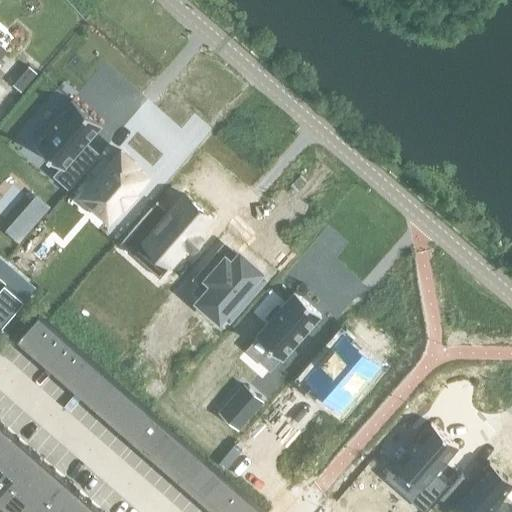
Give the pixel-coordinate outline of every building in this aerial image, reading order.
[(13,82),(6,91),(15,99),(22,90),(37,72),(28,64),(13,82)] [(72,99),(34,142),(61,166),(54,174),(68,186),(98,152),(97,151),(93,155),(86,149),(89,145),(85,142),(101,124),(72,99)] [(97,177),(83,193),(109,216),(122,200),(124,202),(134,191),(132,189),(146,174),(135,164),(137,163),(121,149),(113,159),(104,151),(88,170),(97,177)] [(151,207),(120,242),(135,255),(136,254),(135,253),(145,241),(169,263),(168,264),(169,265),(187,244),(191,247),(201,236),(198,233),(211,217),(184,193),(169,211),(163,217),(151,207)] [(21,247),(12,257),(34,277),(44,266),(21,247)] [(225,248),(199,277),(211,287),(200,299),(219,315),(224,310),(229,315),(260,279),(259,278),(254,283),(250,280),(259,270),(240,254),(236,258),(225,248)] [(0,275),(0,326),(25,297),(0,275)] [(269,320),(255,335),(282,358),(321,314),(295,291),(281,306),(277,302),(265,316),(269,320)] [(38,312),(16,338),(215,511),(266,511),(267,511),(38,312)] [(345,334),(306,379),(336,406),(375,360),(345,334)] [(244,383),(220,410),(238,426),(262,399),(244,383)] [(106,511),(0,419),(0,502),(11,511),(106,511)] [(431,421),(394,463),(420,485),(409,496),(423,508),(446,483),(434,472),(458,445),(431,421)] [(461,471),(432,504),(441,511),(446,511),(455,501),(465,510),(463,511),(464,511),(488,511),(511,485),(511,479),(489,460),(472,480),(461,471)]
